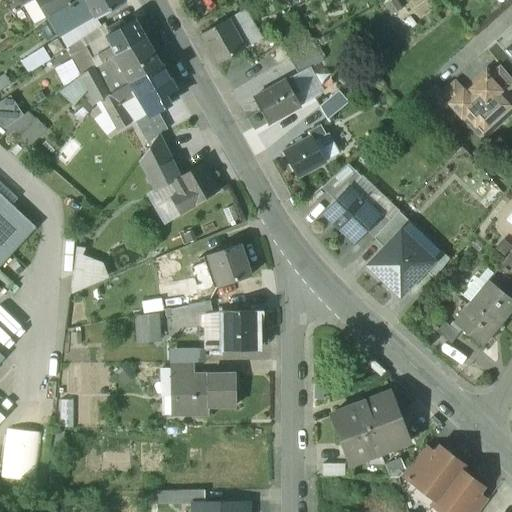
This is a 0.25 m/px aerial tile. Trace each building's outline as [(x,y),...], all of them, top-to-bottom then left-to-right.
[(36,0),(29,0),(21,5),(34,27),(45,20),(48,19),(36,0)] [(36,0),(48,19),(80,0),(36,0)] [(94,17),(84,0),(80,0),(48,19),(45,20),(56,39),(94,17)] [(123,0),(84,0),(94,17),(96,20),(126,3),(123,0)] [(228,20),(219,25),(216,20),(207,25),(210,30),(200,35),(217,65),(244,50),(228,20)] [(135,21),(124,27),(121,23),(108,30),(110,35),(105,38),(112,49),(115,55),(145,39),(135,21)] [(282,44),(290,58),(313,45),(305,31),(282,44)] [(125,73),(103,86),(109,96),(131,83),(160,65),(145,39),(115,55),(125,73)] [(313,45),(290,58),(300,75),(323,62),(313,45)] [(86,48),(71,58),(81,75),(93,68),(103,86),(125,73),(115,55),(96,66),(92,60),(86,48)] [(20,63),(27,75),(49,60),(41,49),(20,63)] [(112,49),(92,60),(96,66),(115,55),(112,49)] [(160,65),(131,83),(138,96),(148,114),(149,116),(157,111),(169,105),(164,95),(175,89),(161,65),(160,65)] [(511,87),(511,80),(500,66),(490,75),(507,93),(511,87)] [(93,68),(81,75),(91,93),(96,103),(101,101),(109,96),(103,86),(93,68)] [(486,77),(462,98),(460,95),(450,104),(461,116),(464,114),(480,130),(500,112),(503,115),(511,106),(511,105),(503,96),(507,93),(490,75),(487,78),(486,77)] [(0,90),(10,84),(4,76),(0,78),(0,90)] [(292,78),(255,99),(269,125),(300,108),(292,93),(298,90),(292,78)] [(109,96),(101,101),(119,131),(130,124),(121,106),(138,96),(131,83),(109,96)] [(442,92),(435,85),(421,98),(437,116),(450,104),(460,95),(450,84),(442,92)] [(338,92),(319,107),(328,121),(348,104),(338,92)] [(91,93),(81,106),(87,113),(86,113),(88,114),(97,104),(96,103),(91,93)] [(13,96),(0,105),(0,125),(2,128),(21,115),(13,96)] [(138,96),(121,106),(130,124),(135,122),(148,114),(138,96)] [(157,111),(149,116),(148,114),(135,122),(149,147),(158,137),(159,135),(168,130),(157,111)] [(27,113),(5,129),(27,149),(46,131),(27,113)] [(316,135),(303,142),(301,138),(294,141),(297,146),(284,153),(298,178),(325,163),(319,152),(323,149),(316,135)] [(149,147),(140,160),(146,171),(164,149),(158,137),(149,147)] [(164,149),(146,171),(157,191),(172,181),(178,178),(164,149)] [(203,164),(178,178),(172,181),(179,194),(172,198),(181,213),(218,192),(203,164)] [(348,165),(321,189),(336,202),(349,188),(350,189),(361,177),(348,165)] [(336,202),(325,214),(354,242),(365,230),(379,216),(378,216),(350,189),(349,188),(336,202)] [(0,363),(4,359),(0,355),(0,266),(35,229),(0,196),(0,363)] [(379,216),(365,230),(374,239),(390,221),(381,212),(378,216),(379,216)] [(400,230),(390,221),(374,239),(384,248),(396,234),(400,230)] [(384,248),(367,266),(403,298),(432,266),(396,234),(384,248)] [(239,246),(209,256),(219,286),(249,276),(239,246)] [(101,265),(76,255),(71,292),(106,278),(101,265)] [(511,265),(505,260),(497,270),(511,281),(511,265)] [(511,310),(511,300),(488,280),(470,302),(499,325),(511,310)] [(499,325),(470,302),(453,323),(482,347),(499,325)] [(209,304),(170,311),(173,331),(189,319),(211,315),(209,304)] [(255,311),(224,311),(224,337),(230,337),(230,351),(256,351),(255,311)] [(135,320),(136,344),(158,343),(157,318),(135,320)] [(458,334),(440,319),(432,329),(450,344),(458,334)] [(194,375),(194,363),(170,364),(170,376),(194,375)] [(115,374),(123,386),(135,378),(126,366),(115,374)] [(194,375),(170,376),(170,398),(179,398),(179,416),(182,415),(182,410),(195,410),(195,415),(209,415),(209,407),(235,406),(235,375),(220,376),(220,375),(194,375)] [(390,392),(330,415),(349,465),(409,442),(390,392)] [(61,427),(73,427),(73,401),(61,401),(61,427)] [(42,433),(7,430),(1,478),(35,481),(42,433)] [(425,447),(402,475),(413,483),(434,454),(425,447)] [(434,454),(413,483),(435,500),(436,501),(459,470),(460,470),(463,466),(439,448),(434,454)] [(344,465),(322,465),(322,476),(344,476),(344,465)] [(459,470),(436,501),(435,500),(432,505),(441,511),(464,511),(478,494),(482,487),(460,470),(459,470)] [(205,503),(204,491),(176,492),(176,505),(192,505),(192,504),(205,503)] [(176,505),(176,492),(161,492),(161,505),(176,505)] [(478,494),(464,511),(478,511),(487,501),(478,494)] [(205,503),(192,504),(192,505),(192,511),(248,511),(248,503),(205,503)]
